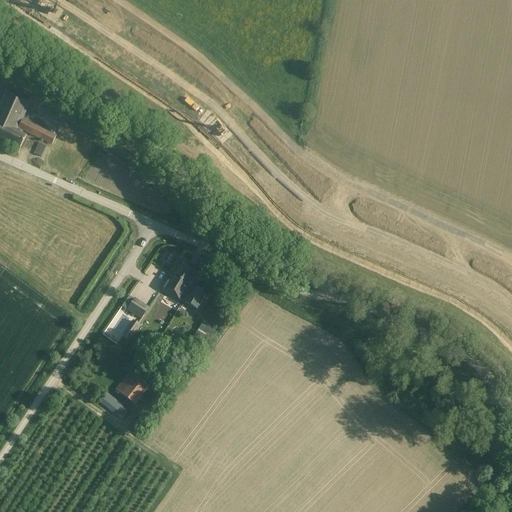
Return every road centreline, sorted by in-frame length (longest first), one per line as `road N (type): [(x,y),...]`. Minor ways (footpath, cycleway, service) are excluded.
road 1 (unclassified): [(337,292),(253,247),(155,151),(0,40)]
road 2 (unclassified): [(0,461),(157,225)]
road 3 (unclassified): [(511,403),(468,355),(337,292)]
road 4 (unclassified): [(337,292),(311,291),(157,225)]
road 5 (unclassified): [(157,225),(0,155)]
